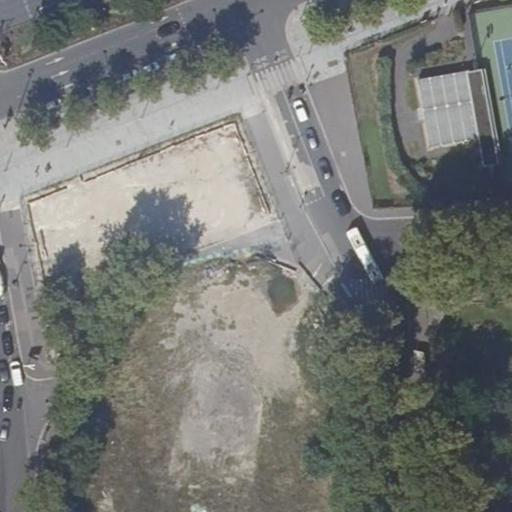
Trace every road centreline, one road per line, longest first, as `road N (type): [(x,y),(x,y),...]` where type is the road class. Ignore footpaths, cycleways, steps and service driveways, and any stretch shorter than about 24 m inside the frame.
road 1 (residential): [(401,511),(391,322),(359,243)]
road 2 (primary): [(0,97),(250,0)]
road 3 (residential): [(250,0),(326,198),(359,243)]
road 4 (residential): [(359,243),(511,232)]
